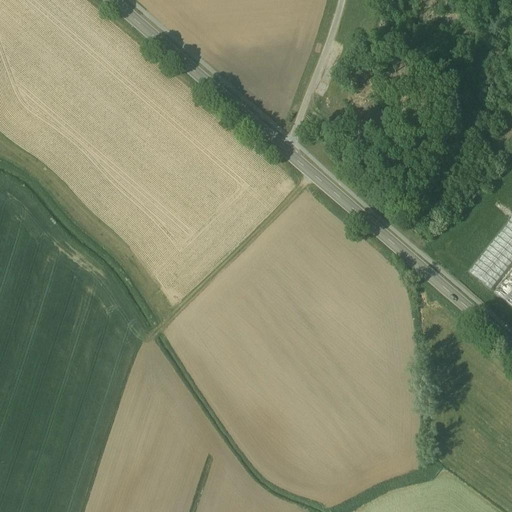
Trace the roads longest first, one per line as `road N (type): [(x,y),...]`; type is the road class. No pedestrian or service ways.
road 1 (secondary): [(286,152),(511,346)]
road 2 (track): [(313,175),(145,337)]
road 3 (secondary): [(110,0),(286,152)]
road 4 (residential): [(286,152),(343,0)]
